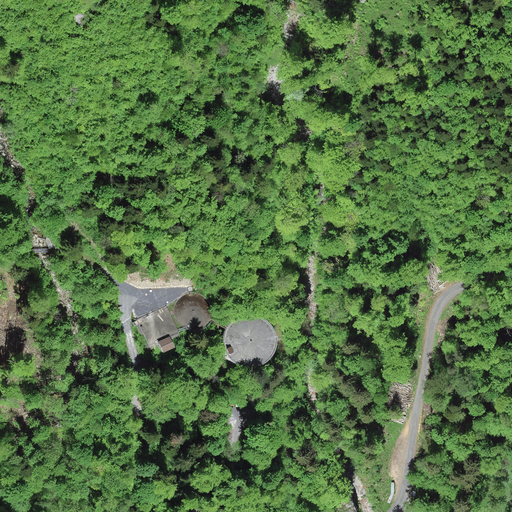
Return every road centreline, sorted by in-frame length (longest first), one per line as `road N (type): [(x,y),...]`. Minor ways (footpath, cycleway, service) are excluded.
road 1 (track): [(193,511),(196,489),(218,471),(237,421),(227,412),(186,419),(145,417),(134,408),(137,361),(127,300),(95,263)]
road 2 (unclassified): [(396,511),(438,305),(451,290),(511,269)]
